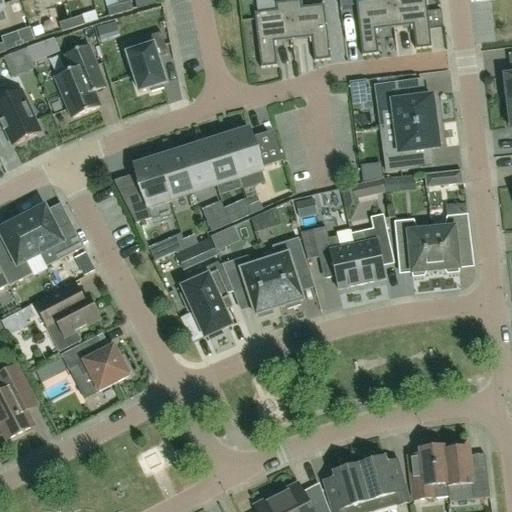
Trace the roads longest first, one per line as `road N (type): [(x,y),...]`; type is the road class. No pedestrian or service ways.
road 1 (residential): [(178,391),(354,324),(495,302)]
road 2 (residential): [(497,406),(336,434),(227,479)]
road 3 (residential): [(178,391),(65,168)]
road 4 (residential): [(464,62),(345,73),(223,104)]
road 5 (residential): [(464,62),(495,302)]
road 6 (residential): [(0,483),(178,391)]
road 7 (residential): [(223,104),(65,168)]
